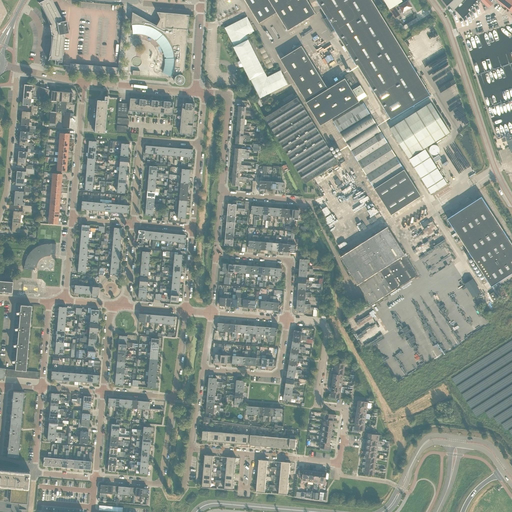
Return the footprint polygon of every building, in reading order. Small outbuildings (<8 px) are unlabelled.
[(61,18),(51,0),(43,0),(39,3),(38,2),(37,2),(39,3),(40,5),(41,7),(42,8),(43,10),(44,12),(45,13),(46,15),(47,17),(48,19),(48,21),(49,23),(50,24),(48,25),(50,35),(51,35),(52,37),(52,39),(52,41),(51,43),(51,45),(51,47),(51,49),(50,51),(50,53),(50,55),(49,56),(48,58),(48,60),(49,59),(55,60),(54,65),(58,65),(58,64),(58,60),(62,61),(64,37),(64,34),(67,33),(67,30),(68,30),(67,23),(66,23),(65,21),(62,21),(61,18)] [(244,0),(259,23),(261,22),(276,12),(287,31),(316,14),(307,0),(314,0),(367,84),(390,121),(429,97),(380,18),(369,0),(244,0)] [(401,0),(390,0),(386,3),(390,9),(402,2),(403,1),(401,0)] [(511,0),(503,0),(501,3),(511,11),(511,0)] [(402,2),(390,9),(395,18),(400,15),(400,14),(403,12),(403,13),(412,7),(408,1),(403,4),(402,2)] [(478,15),(485,7),(481,3),(473,11),(478,15)] [(131,25),(130,25),(132,25),(133,33),(136,33),(139,33),(142,33),(145,34),(146,34),(147,35),(148,35),(149,36),(150,36),(152,37),(153,38),(154,39),(155,39),(157,40),(156,41),(157,41),(158,43),(159,44),(160,45),(161,46),(162,47),(162,49),(163,50),(164,52),(164,54),(165,56),(165,57),(166,57),(166,59),(165,59),(165,61),(165,63),(165,64),(165,66),(164,69),(164,71),(163,72),(163,73),(171,76),(171,77),(171,76),(174,78),(174,79),(174,80),(174,81),(174,82),(175,83),(175,84),(176,84),(177,84),(178,85),(179,85),(180,85),(180,84),(181,84),(182,84),(182,83),(183,83),(183,82),(184,81),(184,80),(184,79),(184,78),(184,77),(183,77),(183,76),(182,76),(182,75),(181,75),(183,71),(184,71),(188,15),(157,12),(160,19),(157,24),(156,22),(152,24),(132,12),(131,25)] [(267,77),(246,35),(254,31),(247,17),(225,28),(234,47),(240,61),(239,61),(242,67),(243,66),(250,80),(251,79),(260,98),(287,84),(280,71),(267,77)] [(327,91),(304,52),(294,58),(293,55),(282,62),(308,103),(306,104),(320,125),(367,96),(352,71),(344,76),(352,88),(350,89),(344,80),(327,91)] [(117,74),(118,68),(70,64),(70,65),(69,70),(117,74)] [(33,94),(34,86),(32,85),(29,85),(29,84),(28,83),(27,83),(26,83),(25,83),(24,83),(23,84),(22,84),(22,85),(22,86),(22,87),(22,88),(22,89),(23,90),(23,92),(23,93),(23,94),(23,98),(31,99),(33,100),(33,94)] [(48,101),(49,92),(49,90),(44,90),(44,89),(40,88),(38,100),(48,101)] [(54,101),(56,101),(66,102),(72,103),(73,93),(58,91),(58,90),(55,90),(55,91),(54,101)] [(97,100),(94,132),(103,133),(104,133),(107,133),(107,131),(104,131),(107,101),(107,96),(104,96),(103,96),(102,95),(100,96),(101,98),(99,100),(97,100)] [(320,179),(317,175),(338,163),(297,97),(264,117),(305,183),(315,177),(317,181),(320,179)] [(31,103),(31,99),(23,98),(22,105),(31,106),(31,109),(37,109),(37,106),(33,106),(33,103),(31,103)] [(65,113),(66,102),(56,101),(55,112),(56,112),(64,113),(65,113)] [(391,215),(421,196),(381,132),(363,103),(333,121),(391,215)] [(409,158),(450,132),(431,103),(390,129),(409,158)] [(247,107),(247,104),(242,104),(242,107),(239,106),(238,113),(245,113),(252,114),(252,112),(245,111),(246,107),(247,107)] [(37,113),(37,109),(31,109),(31,112),(22,111),(21,118),(29,119),(30,115),(32,115),(32,112),(37,113)] [(29,123),(29,119),(21,118),(20,125),(30,126),(29,129),(35,129),(36,126),(31,126),(31,123),(29,123)] [(35,133),(35,129),(29,129),(29,132),(20,131),(19,138),(28,139),(28,135),(32,135),(32,132),(35,133)] [(27,142),(28,139),(19,138),(19,145),(28,146),(28,149),(34,149),(34,146),(29,146),(29,143),(27,142)] [(33,152),(34,149),(28,149),(27,152),(18,151),(18,158),(26,159),(26,155),(29,155),(29,154),(31,154),(31,152),(33,152)] [(431,194),(447,184),(425,149),(409,159),(431,194)] [(32,169),(32,166),(32,165),(28,165),(28,163),(26,162),(26,159),(18,158),(17,165),(26,166),(26,169),(32,169)] [(152,172),(158,173),(158,170),(157,170),(157,166),(149,166),(148,174),(152,174),(152,172)] [(34,174),(34,169),(32,169),(26,169),(26,172),(16,171),(16,178),(24,179),(24,175),(27,175),(27,174),(34,174)] [(185,177),(189,178),(189,170),(181,169),(181,172),(180,172),(179,175),(185,175),(185,177)] [(157,178),(158,173),(152,172),(152,174),(148,174),(148,180),(156,180),(156,177),(157,178)] [(188,184),(189,178),(185,177),(185,175),(179,175),(179,180),(180,180),(180,183),(188,184)] [(93,180),(93,177),(85,176),(85,182),(89,182),(89,184),(94,185),(94,180),(93,180)] [(24,182),(24,179),(16,178),(15,185),(24,186),(24,189),(30,189),(30,186),(26,186),(26,183),(24,182)] [(94,188),(94,185),(89,184),(89,182),(85,182),(84,190),(92,191),(93,188),(94,188)] [(30,192),(30,189),(24,189),(24,192),(15,191),(14,198),(22,199),(23,195),(25,195),(25,192),(30,192)] [(491,287),(511,273),(511,243),(481,197),(447,219),(491,287)] [(22,202),(22,199),(14,198),(13,205),(23,206),(22,209),(32,209),(32,206),(24,206),(24,203),(22,202)] [(32,213),(32,209),(22,209),(22,212),(13,211),(12,218),(21,219),(21,215),(23,215),(24,212),(32,213)] [(20,229),(20,225),(12,225),(11,232),(20,232),(20,236),(26,237),(27,230),(20,229)] [(371,305),(418,275),(387,227),(341,257),(371,305)] [(55,255),(56,244),(50,243),(50,244),(48,244),(47,244),(46,244),(44,245),(43,245),(42,245),(40,246),(38,247),(37,247),(36,248),(35,248),(34,249),(33,250),(31,251),(30,252),(30,253),(29,254),(28,255),(28,256),(27,257),(27,258),(26,259),(26,261),(25,262),(25,264),(25,266),(24,266),(24,269),(35,270),(35,266),(34,266),(34,265),(35,264),(35,263),(35,262),(36,261),(36,260),(37,259),(38,259),(38,258),(39,257),(40,257),(40,256),(41,256),(42,255),(43,255),(44,254),(45,254),(46,254),(48,254),(49,254),(55,255)] [(299,265),(308,265),(308,260),(309,260),(309,257),(305,257),(305,259),(300,259),(299,265)] [(481,294),(474,279),(465,283),(472,298),(481,294)] [(12,293),(13,282),(0,280),(0,291),(2,292),(5,293),(5,292),(12,293)] [(494,302),(498,300),(493,292),(489,295),(494,302)] [(232,298),(231,306),(237,307),(238,305),(240,306),(241,298),(241,297),(236,297),(236,295),(233,294),(232,299),(232,298)] [(241,298),(240,306),(243,306),(243,307),(249,308),(250,297),(244,297),(243,298),(241,298)] [(19,321),(30,322),(31,306),(20,305),(20,312),(19,311),(19,315),(19,321)] [(310,307),(297,306),(296,312),(304,313),(304,310),(307,310),(307,309),(310,309),(314,309),(313,316),(317,316),(317,310),(318,310),(318,308),(310,307)] [(28,338),(30,322),(19,321),(18,328),(17,331),(18,331),(17,337),(28,338)] [(293,336),(307,338),(307,336),(301,335),(302,331),(294,330),(293,336)] [(119,335),(118,344),(122,344),(122,342),(128,342),(128,339),(126,339),(127,336),(119,335)] [(448,348),(458,344),(455,336),(445,341),(448,348)] [(27,354),(28,338),(17,337),(17,344),(16,344),(16,347),(17,347),(16,354),(27,354)] [(154,347),(158,347),(159,339),(151,338),(151,341),(149,341),(149,344),(154,345),(154,347)] [(118,344),(118,349),(126,350),(126,347),(127,347),(132,348),(132,346),(132,343),(128,342),(122,342),(122,344),(118,344)] [(158,353),(158,347),(154,347),(154,345),(149,344),(149,349),(150,349),(150,352),(158,353)] [(26,371),(27,354),(16,354),(15,360),(15,363),(15,370),(26,371)] [(298,357),(298,355),(290,354),(289,359),(297,361),(299,361),(303,362),(303,361),(309,362),(309,360),(308,360),(308,359),(303,358),(303,359),(300,359),(300,357),(298,357)] [(26,371),(15,370),(5,369),(4,376),(5,376),(38,379),(38,372),(26,371)] [(294,381),(295,378),(287,377),(286,383),(294,384),(296,384),(299,385),(305,386),(306,382),(300,381),(300,382),(294,381)] [(11,408),(22,408),(24,392),(13,391),(12,398),(11,401),(12,401),(11,408)] [(340,398),(341,392),(331,391),(331,394),(329,394),(328,399),(337,400),(337,398),(340,398)] [(21,425),(22,408),(11,408),(11,414),(10,414),(10,417),(10,424),(21,425)] [(19,441),(21,425),(10,424),(9,430),(8,433),(9,433),(8,440),(19,441)] [(364,431),(364,425),(355,424),(355,427),(353,426),(352,431),(360,432),(361,430),(364,431)] [(288,435),(287,448),(289,449),(289,448),(295,448),(296,436),(293,436),(294,430),(291,429),(290,435),(288,435)] [(18,457),(19,441),(8,440),(8,446),(7,446),(7,449),(8,449),(7,456),(18,457)] [(329,446),(330,443),(320,442),(320,448),(323,448),(322,450),(331,451),(331,447),(329,446)] [(204,463),(212,464),(213,456),(214,456),(204,455),(205,455),(204,463)] [(226,465),(235,466),(236,458),(226,457),(227,457),(226,465)] [(258,468),(267,469),(267,461),(268,461),(268,460),(258,460),(259,460),(258,468)] [(281,470),(289,471),(290,463),(290,462),(281,462),(281,470)] [(212,472),(212,464),(204,463),(203,471),(212,472)] [(234,474),(235,466),(226,465),(226,473),(234,474)] [(27,503),(30,471),(0,467),(0,511),(26,511),(26,510),(18,509),(18,503),(27,503)] [(266,477),(267,469),(258,468),(257,476),(266,477)] [(288,479),(289,471),(281,470),(280,478),(288,479)] [(211,480),(212,472),(203,471),(203,479),(211,480)] [(233,482),(234,474),(226,473),(225,481),(233,482)] [(265,485),(266,477),(257,476),(257,484),(265,485)] [(288,487),(288,479),(280,478),(279,486),(288,487)] [(210,488),(211,480),(203,479),(202,487),(201,487),(211,488),(210,488)] [(233,490),(233,482),(225,481),(224,489),(233,490)] [(265,492),(265,485),(257,484),(256,492),(255,492),(265,493),(265,492)] [(115,494),(115,486),(113,486),(107,485),(106,493),(112,494),(115,494)] [(123,495),(124,487),(118,486),(115,486),(115,494),(117,494),(123,495)] [(287,494),(288,487),(279,486),(278,494),(288,495),(288,494),(287,494)] [(132,495),(133,488),(130,488),(130,487),(124,487),(123,495),(129,495),(132,495)] [(141,496),(142,488),(135,488),(133,488),(132,495),(135,496),(141,496)]
